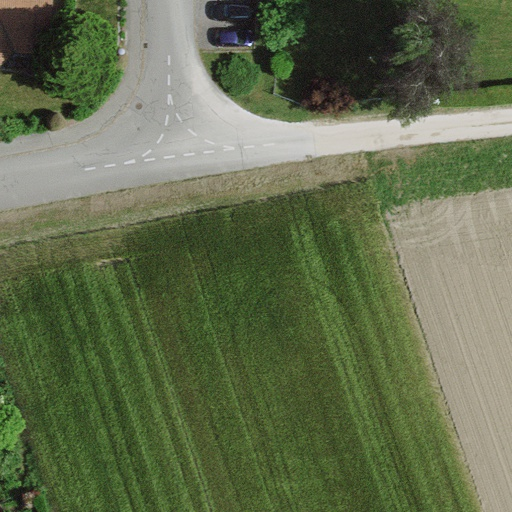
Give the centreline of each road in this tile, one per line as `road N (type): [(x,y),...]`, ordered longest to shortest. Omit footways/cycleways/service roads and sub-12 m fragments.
road 1 (track): [(164,137),(267,144),(511,121)]
road 2 (residential): [(171,0),(164,137),(131,160),(0,185)]
